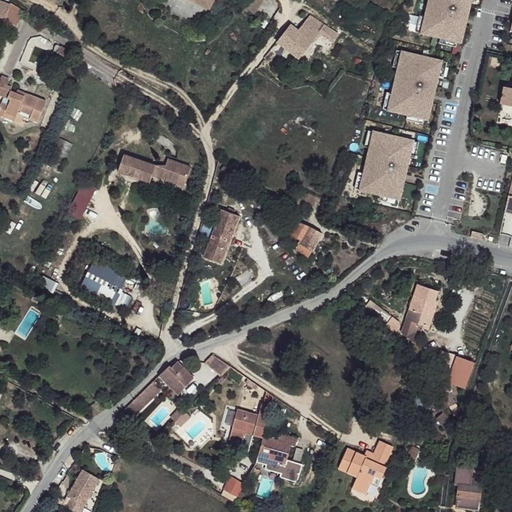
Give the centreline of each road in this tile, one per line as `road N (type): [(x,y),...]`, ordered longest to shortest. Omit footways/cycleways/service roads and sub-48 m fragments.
road 1 (residential): [(168,359),(168,324),(212,176),(207,126),(288,13),(286,0)]
road 2 (tertiary): [(168,359),(319,302),(385,250),(432,240)]
road 3 (residential): [(489,0),(432,240)]
road 4 (unknown): [(206,134),(178,105),(29,0)]
road 5 (tertiary): [(23,511),(66,442),(168,359)]
